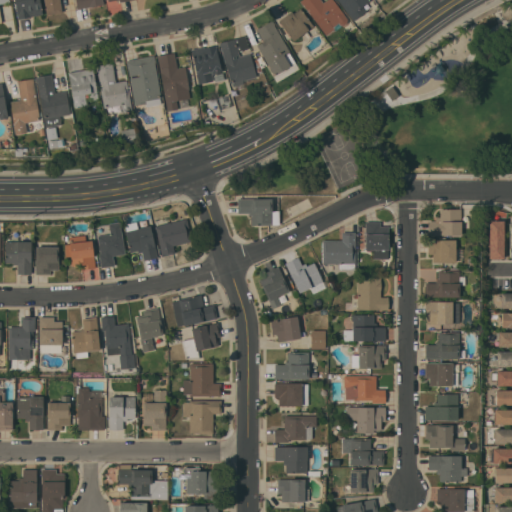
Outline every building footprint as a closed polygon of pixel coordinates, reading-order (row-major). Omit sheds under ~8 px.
[(0,22),(0,0),(9,0),(10,2),(0,2),(0,9),(2,22),(0,22)] [(31,16),(31,17),(18,19),(14,0),(40,0),(42,14),(31,16)] [(46,14),(44,0),(60,0),(62,12),(46,14)] [(102,0),(103,4),(89,6),(89,7),(78,9),(76,0),(102,0)] [(321,0),(323,2),(325,0),(333,0),(348,19),(347,22),(344,25),(340,24),(341,26),(335,30),(334,29),(326,35),(300,1),(301,0),(321,0)] [(338,0),(367,0),(368,1),(363,5),(366,10),(353,20),(338,0)] [(292,11),(293,13),(300,8),(318,32),(312,36),(307,30),(294,40),(279,21),(292,11)] [(276,82),(273,76),(274,75),(257,45),(264,41),(257,29),(272,20),(275,24),(274,24),(290,51),(289,51),(299,68),(276,82)] [(221,48),(219,42),(245,35),(249,48),(238,51),(240,56),(250,53),(257,76),(254,77),(255,79),(244,82),(245,87),(234,90),(232,81),(231,82),(221,48)] [(204,46),(204,48),(216,45),(221,68),(222,68),(222,71),(212,74),(214,80),(199,84),(191,49),(204,46)] [(177,68),(185,66),(189,89),(188,89),(190,98),(187,99),(177,100),(178,109),(167,111),(159,60),(158,60),(157,55),(174,52),(177,68)] [(154,55),(155,62),(154,62),(161,98),(160,98),(161,104),(146,106),(146,103),(135,105),(130,78),(139,76),(139,74),(130,76),(128,67),(126,60),(154,55)] [(112,63),(116,82),(127,80),(132,110),(122,112),(121,104),(104,107),(97,71),(96,66),(112,63)] [(81,69),(81,70),(93,68),(98,99),(90,100),(89,93),(85,94),(87,104),(77,106),(77,107),(75,108),(75,107),(74,107),(68,72),(81,69)] [(223,72),(225,79),(215,82),(213,75),(223,72)] [(55,92),(66,90),(70,114),(60,116),(61,124),(45,127),(36,76),(52,74),(55,92)] [(20,100),(17,80),(33,78),(38,110),(41,110),(42,118),(40,118),(40,120),(26,122),(27,132),(15,134),(10,101),(20,100)] [(0,83),(2,83),(8,117),(0,118),(0,83)] [(180,100),(187,99),(188,106),(181,107),(180,100)] [(55,128),(56,137),(49,138),(47,128),(55,128)] [(134,128),(136,142),(122,144),(120,130),(134,128)] [(63,138),(64,146),(49,148),(48,140),(63,138)] [(272,198),(272,210),(279,210),(279,224),(252,225),(251,215),(248,215),(248,212),(238,212),(238,198),(272,198)] [(440,217),(440,209),(461,209),(461,235),(428,235),(428,224),(428,220),(435,220),(435,217),(440,217)] [(170,216),(171,222),(187,218),(192,241),(173,245),(175,253),(162,256),(155,225),(156,225),(155,219),(170,216)] [(126,231),(125,224),(137,221),(138,228),(142,227),(141,224),(148,222),(149,225),(151,225),(154,243),(155,243),(158,257),(144,260),(142,252),(138,253),(138,250),(130,252),(126,231)] [(380,221),(380,226),(388,226),(388,258),(373,258),(373,249),(365,249),(365,221),(380,221)] [(488,259),(503,259),(503,221),(488,221),(488,259)] [(120,222),(125,254),(113,255),(114,265),(101,267),(99,253),(100,253),(98,236),(110,234),(109,223),(120,222)] [(322,240),(342,240),(342,232),(355,232),(355,269),(339,270),(339,263),(322,263),(322,240)] [(85,235),(86,241),(92,241),(93,254),(94,254),(95,267),(81,269),(80,265),(72,266),(71,256),(66,256),(66,244),(70,244),(69,237),(85,235)] [(432,254),(428,254),(428,240),(455,239),(456,248),(462,248),(462,261),(433,262),(432,254)] [(31,241),(31,259),(32,259),(31,274),(17,274),(17,265),(13,265),(13,263),(5,263),(5,241),(31,241)] [(36,274),(36,241),(58,241),(58,247),(58,270),(50,270),(50,274),(36,274)] [(314,295),(311,287),(299,293),(285,263),(287,262),(286,261),(295,257),(295,258),(298,257),(302,265),(305,263),(306,265),(314,262),(326,289),(314,295)] [(283,277),(289,290),(277,296),(281,304),(273,308),(259,279),(266,276),(264,272),(278,265),(283,277)] [(425,282),(435,282),(435,280),(438,280),(438,270),(459,270),(459,276),(465,276),(465,284),(459,284),(459,297),(425,297),(425,282)] [(357,305),(352,305),(352,299),(357,299),(357,277),(380,277),(380,297),(388,297),(388,310),(378,310),(378,309),(357,309),(357,305)] [(511,293),(511,308),(501,308),(501,293),(511,293)] [(178,300),(178,299),(202,294),(204,306),(214,304),(217,318),(203,321),(184,325),(177,326),(172,302),(178,300)] [(452,301),(452,318),(454,318),(454,322),(452,322),(452,323),(429,324),(429,322),(427,322),(427,317),(429,317),(429,315),(425,315),(425,302),(452,301)] [(144,315),(143,310),(157,307),(163,334),(152,337),(154,349),(143,351),(142,343),(141,343),(136,316),(144,315)] [(511,327),(501,327),(501,312),(507,312),(507,313),(511,313),(511,327)] [(374,327),(385,327),(385,341),(352,341),(352,340),(344,340),(344,322),(350,322),(350,314),(374,315),(374,327)] [(115,325),(129,323),(131,354),(134,353),(135,367),(120,369),(119,355),(120,355),(120,354),(107,355),(105,330),(102,330),(101,316),(114,315),(115,325)] [(270,320),(297,316),(300,338),(286,340),(278,341),(277,334),(272,334),(270,320)] [(22,326),(22,317),(35,317),(35,331),(33,331),(33,348),(30,348),(30,359),(9,359),(9,326),(22,326)] [(54,317),(54,321),(62,321),(62,344),(39,344),(39,317),(54,317)] [(96,317),(99,350),(87,351),(88,357),(77,358),(76,352),(73,353),(71,332),(81,331),(81,328),(83,327),(82,318),(96,317)] [(221,336),(217,337),(219,346),(198,350),(200,358),(185,359),(182,340),(193,338),(191,328),(206,325),(206,324),(218,322),(221,336)] [(311,348),(311,330),(325,330),(325,348),(311,348)] [(459,332),(459,358),(425,358),(425,344),(435,344),(435,341),(438,341),(438,332),(459,332)] [(511,332),(511,347),(498,347),(498,332),(511,332)] [(357,355),(358,346),(372,346),(372,345),(386,345),(386,360),(381,360),(381,368),(373,368),(358,368),(358,367),(351,367),(351,354),(357,355)] [(511,366),(497,366),(497,351),(511,351),(511,366)] [(309,378),(288,378),(275,378),(275,364),(285,364),(285,361),(288,361),(288,352),(308,352),(309,370),(309,378)] [(452,362),(452,371),(453,371),(453,365),(459,365),(459,371),(458,371),(458,385),(452,385),(452,386),(436,386),(436,385),(429,385),(429,377),(425,377),(425,362),(452,362)] [(213,363),(213,382),(221,382),(221,395),(190,395),(190,393),(183,393),(183,379),(190,379),(190,363),(213,363)] [(511,371),(511,386),(497,386),(497,371),(511,371)] [(376,376),(376,389),(385,389),(385,403),(371,403),(371,400),(353,400),(353,399),(345,399),(345,386),(343,386),(343,376),(376,376)] [(289,383),(301,383),(308,383),(308,404),(302,404),(302,405),(286,405),(286,404),(279,405),(279,397),(274,397),(274,383),(289,383)] [(89,387),(89,391),(101,390),(101,397),(102,397),(102,416),(104,416),(104,429),(78,429),(78,387),(89,387)] [(0,389),(4,389),(4,402),(12,402),(12,429),(0,429),(0,389)] [(166,429),(151,429),(151,425),(143,425),(143,418),(143,402),(143,392),(154,392),(154,389),(166,389),(166,429)] [(511,405),(496,405),(496,390),(511,390),(511,405)] [(458,419),(425,420),(425,406),(434,406),(434,402),(437,402),(437,394),(458,394),(458,406),(458,419)] [(127,418),(127,420),(123,420),(123,429),(109,429),(109,416),(109,396),(123,397),(123,396),(135,396),(135,418),(127,418)] [(29,421),(25,420),(25,418),(16,418),(16,397),(43,397),(42,415),(43,415),(43,429),(29,429),(29,421)] [(70,425),(62,425),(62,429),(47,429),(47,402),(49,402),(49,400),(55,400),(55,402),(70,402),(70,425)] [(189,433),(189,416),(183,416),(183,402),(189,402),(189,400),(221,400),(221,413),(213,413),(213,433),(189,433)] [(346,406),(385,407),(385,422),(381,422),(381,434),(374,434),(374,433),(357,433),(357,419),(346,419),(346,406)] [(511,409),(511,424),(494,424),(494,409),(511,409)] [(284,429),(284,415),(316,415),(316,426),(312,426),(312,438),(305,438),(305,439),(288,439),(288,441),(275,442),(275,429),(284,429)] [(425,424),(452,424),(452,438),(464,438),(464,450),(449,450),(449,447),(429,447),(429,438),(425,438),(425,424)] [(511,444),(494,444),(494,429),(511,429),(511,444)] [(342,437),(370,438),(370,447),(373,448),(373,450),(384,450),(383,465),(349,464),(350,452),(342,452),(342,437)] [(274,446),(307,446),(307,460),(307,472),(286,472),(286,464),(283,464),(283,460),(274,460),(274,446)] [(511,448),(511,463),(493,463),(493,448),(511,448)] [(461,455),(461,467),(467,467),(467,475),(460,475),(460,481),(439,481),(440,473),(437,473),(437,469),(428,469),(428,455),(461,455)] [(204,500),(204,492),(187,492),(186,473),(184,473),(184,467),(195,467),(195,466),(199,466),(199,470),(206,470),(206,471),(213,471),(213,478),(217,478),(217,493),(212,493),(212,500),(204,500)] [(377,492),(349,491),(350,468),(378,468),(377,492)] [(511,483),(495,483),(495,468),(511,468),(511,483)] [(12,507),(12,502),(10,502),(10,480),(18,480),(18,477),(23,477),(23,469),(37,469),(36,507),(12,507)] [(42,511),(42,496),(41,469),(56,469),(56,473),(65,473),(65,481),(64,481),(64,496),(63,496),(63,511),(42,511)] [(167,499),(151,499),(131,499),(131,495),(130,495),(130,483),(118,483),(118,469),(152,469),(152,480),(167,480),(167,499)] [(277,479),(304,479),(304,488),(309,488),(309,501),(304,500),(304,502),(282,501),(282,493),(277,493),(277,479)] [(511,502),(494,502),(494,487),(511,487),(511,502)] [(464,488),(464,489),(473,489),(473,497),(473,511),(441,511),(441,503),(437,503),(437,488),(464,488)] [(337,511),(336,507),(341,506),(341,505),(375,498),(378,511),(337,511)] [(147,502),(147,511),(120,511),(120,502),(147,502)]
